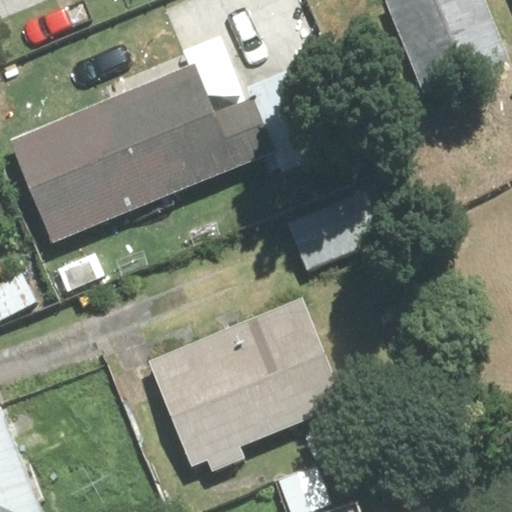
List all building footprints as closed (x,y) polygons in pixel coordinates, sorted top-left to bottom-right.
[(511,26),(501,0),(395,0),(435,98),(511,66),(511,26)] [(219,57),(55,123),(112,264),(276,198),(219,57)] [(369,169),(282,205),(312,275),(399,239),(369,169)] [(315,292),(157,358),(206,472),(363,406),(315,292)] [(0,511),(64,511),(20,402),(0,410),(0,511)] [(424,511),(422,508),(411,511),(386,511),(379,494),(331,511),(424,511)]
